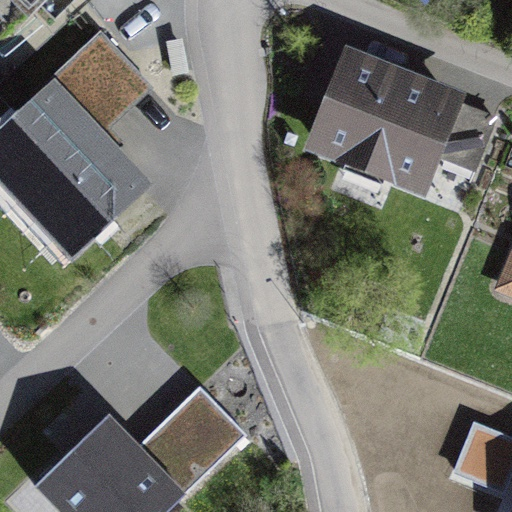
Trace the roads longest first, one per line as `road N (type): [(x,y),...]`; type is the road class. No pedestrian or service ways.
road 1 (unclassified): [(231,176),(268,315),(329,449),(339,511)]
road 2 (residential): [(231,176),(0,397)]
road 3 (residential): [(321,0),(511,73)]
road 4 (unclassified): [(224,0),(231,176)]
